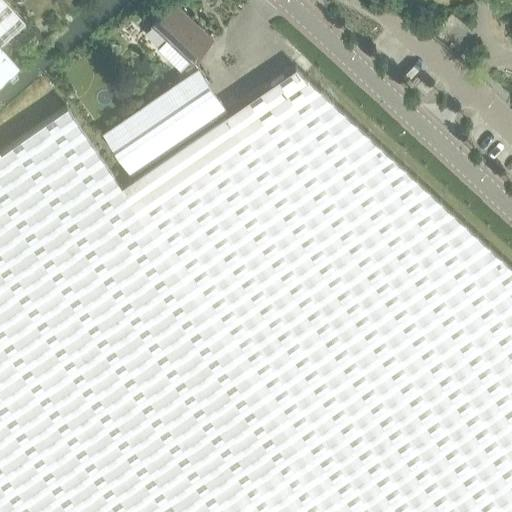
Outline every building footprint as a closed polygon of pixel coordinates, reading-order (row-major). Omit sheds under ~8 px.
[(0,0),(0,37),(23,17),(7,0),(0,0)] [(150,25),(165,39),(156,49),(178,70),(187,60),(188,60),(211,36),(173,1),(150,25)] [(447,30),(439,39),(457,54),(465,44),(447,30)] [(0,47),(0,80),(16,66),(0,47)] [(197,66),(101,132),(130,175),(226,109),(226,108),(197,66)] [(226,111),(119,186),(136,212),(318,89),(293,66),(226,111)] [(0,511),(511,511),(511,267),(318,89),(136,212),(119,186),(66,105),(0,149),(0,511)]
